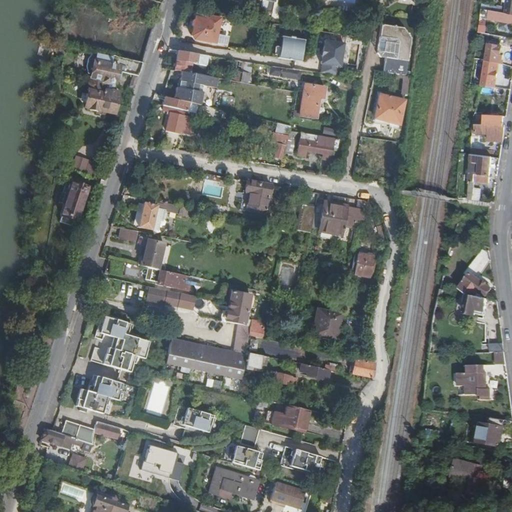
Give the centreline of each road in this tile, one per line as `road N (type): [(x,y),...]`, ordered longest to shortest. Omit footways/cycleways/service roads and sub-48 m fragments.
road 1 (residential): [(343,511),(361,418),(382,375),(381,316),(395,244),(382,195),(125,150)]
road 2 (tertiary): [(6,511),(125,150)]
road 3 (tertiary): [(125,150),(173,0)]
